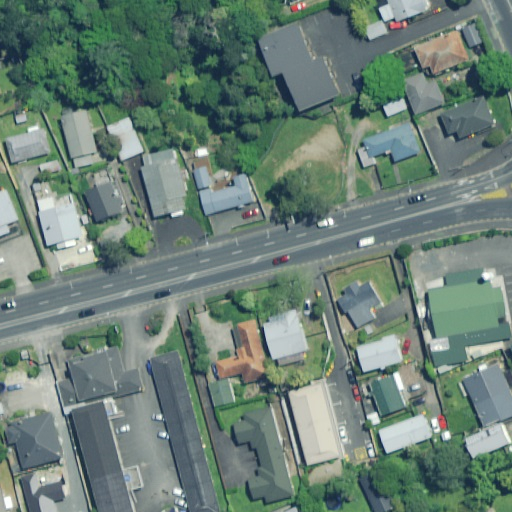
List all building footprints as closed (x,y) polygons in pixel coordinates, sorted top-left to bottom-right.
[(387,0),(390,5),(380,9),(385,22),(396,18),(398,23),(430,10),(426,0),(387,0)] [(486,41),(478,21),(466,26),(474,46),(486,41)] [(315,61),(299,24),(260,40),(276,78),(286,74),(302,112),(341,96),(325,57),(315,61)] [(461,29),(417,46),(423,62),(425,67),(432,64),(436,72),(472,57),(461,29)] [(430,82),(426,71),(405,79),(419,113),(448,101),(439,79),(430,82)] [(487,94),(443,111),(451,133),(461,129),(464,136),(498,123),(487,94)] [(389,115),(409,107),(404,95),(384,103),(389,115)] [(74,159),(77,169),(95,164),(92,155),(97,154),(86,111),(62,118),(72,160),(74,159)] [(351,133),(346,117),(337,120),(342,136),(351,133)] [(130,118),(107,127),(112,139),(106,141),(112,158),(118,155),(121,163),(144,154),(130,118)] [(391,153),(395,163),(420,154),(409,124),(364,140),(367,148),(357,151),(363,169),(375,165),(373,160),(391,153)] [(42,130),(0,142),(4,154),(8,153),(11,165),(49,155),(42,130)] [(166,151),(142,157),(145,168),(142,168),(155,218),(171,214),(172,218),(184,215),(183,211),(187,210),(183,197),(188,196),(176,148),(166,151)] [(58,160),(39,165),(43,177),(61,172),(58,160)] [(212,187),(207,160),(193,163),(198,189),(212,187)] [(205,217),(253,203),(248,180),(244,180),(242,168),(228,171),(230,179),(216,182),(218,189),(199,193),(205,217)] [(91,210),(88,211),(90,217),(93,216),(96,224),(123,213),(112,184),(85,194),(91,210)] [(19,221),(7,191),(0,194),(0,237),(11,233),(8,225),(19,221)] [(56,209),(53,199),(39,203),(42,213),(39,214),(48,247),(83,238),(74,205),(56,209)] [(451,285),(431,288),(440,338),(452,336),(454,346),(436,350),(439,365),(471,359),(468,343),(511,335),(511,328),(504,286),(497,287),(495,278),(490,279),(487,266),(448,273),(451,285)] [(345,296),(337,302),(346,315),(348,313),(358,328),(374,318),(369,310),(383,301),(369,280),(360,286),(357,282),(342,292),(345,296)] [(308,351),(299,317),(265,326),(274,361),(308,351)] [(229,379),(241,375),(245,385),(269,377),(251,320),(231,326),(238,349),(235,350),(237,356),(214,363),(220,382),(229,379)] [(379,369),(380,372),(386,370),(385,367),(403,362),(395,335),(380,339),(381,342),(356,348),(363,373),(379,369)] [(120,345),(69,358),(74,377),(59,381),(67,410),(75,407),(108,399),(147,389),(141,366),(127,370),(120,345)] [(223,511),(180,349),(152,356),(192,511),(223,511)] [(511,395),(499,366),(464,380),(465,384),(458,387),(463,399),(470,396),(485,431),(466,440),(475,460),(511,445),(501,422),(511,417),(511,395)] [(393,375),(368,384),(372,393),(367,394),(369,399),(373,398),(380,418),(405,409),(393,375)] [(220,382),(209,386),(216,408),(236,401),(229,379),(220,382)] [(325,381),(292,390),(311,465),(344,456),(325,381)] [(138,511),(108,399),(75,407),(103,511),(138,511)] [(272,404),(246,412),(248,419),(237,422),(243,444),(254,442),(256,449),(260,447),(265,466),(261,467),(263,475),(250,479),(256,499),(269,496),(270,501),(297,494),(272,404)] [(18,441),(25,467),(65,457),(54,411),(12,422),(13,425),(7,427),(11,442),(18,441)] [(430,438),(422,416),(378,432),(386,454),(430,438)] [(443,420),(431,424),(437,441),(449,437),(443,420)] [(69,511),(88,511),(88,510),(90,509),(77,458),(49,465),(53,477),(52,478),(57,500),(66,497),(69,511)] [(392,493),(381,470),(363,479),(378,511),(388,511),(399,507),(392,493)] [(4,498),(0,482),(0,511),(6,511),(6,510),(13,509),(10,497),(4,498)]
